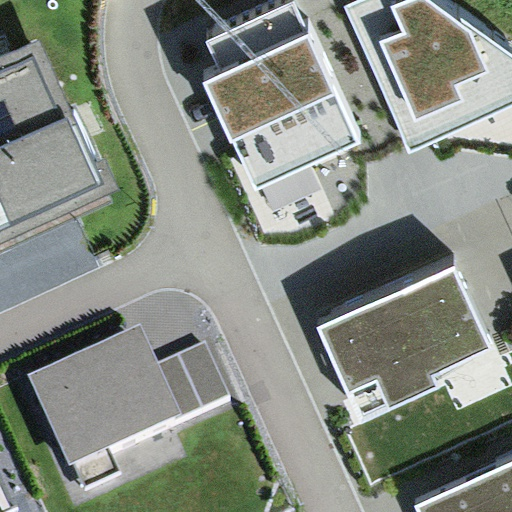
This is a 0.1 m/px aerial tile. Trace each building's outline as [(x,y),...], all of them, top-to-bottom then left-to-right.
[(511,35),(457,0),(367,0),(358,4),(411,136),(511,90),(511,35)] [(357,130),(306,15),(206,59),(257,174),(357,130)] [(63,115),(35,48),(0,62),(0,213),(103,170),(78,109),(63,115)] [(491,350),(450,261),(318,321),(359,411),(491,350)] [(138,338),(24,390),(65,480),(179,429),(138,338)] [(511,511),(511,450),(420,491),(429,511),(511,511)]
